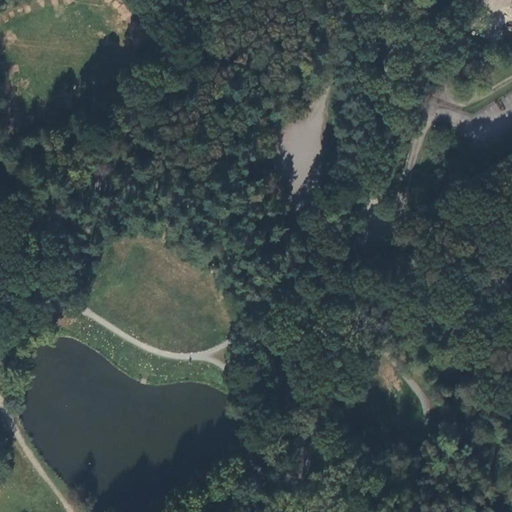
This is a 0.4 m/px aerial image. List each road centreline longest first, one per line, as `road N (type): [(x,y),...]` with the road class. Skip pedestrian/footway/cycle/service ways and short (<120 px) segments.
road 1 (unclassified): [(322,511),(296,420),(291,365),(325,290),(358,246)]
road 2 (unclassified): [(358,246),(392,117),(384,0)]
road 3 (unclassified): [(358,246),(404,232),(511,165)]
